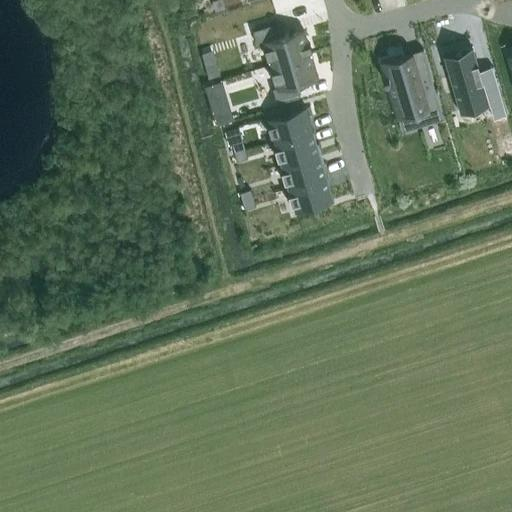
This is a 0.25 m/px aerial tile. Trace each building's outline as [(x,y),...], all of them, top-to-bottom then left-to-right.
[(281,22),(253,30),(258,45),(265,43),(272,65),(311,53),(304,29),(285,35),(281,22)] [(473,46),(443,55),(460,113),(464,111),(488,104),(497,102),(497,100),(489,103),(487,93),(490,92),(490,91),(486,92),(473,46)] [(404,54),(381,61),(386,75),(384,76),(385,80),(387,80),(392,97),(393,96),(399,117),(407,114),(407,116),(417,113),(420,124),(435,119),(435,121),(440,119),(427,73),(419,75),(412,52),(404,54)] [(311,53),(272,65),(278,87),(273,88),(277,103),(302,96),(299,83),(318,77),(311,53)] [(207,67),(210,77),(221,74),(218,63),(207,67)] [(504,104),(491,108),(494,118),(507,114),(504,104)] [(306,106),(267,118),(274,141),(313,130),(306,106)] [(313,130),(274,141),(281,164),(320,153),(313,130)] [(243,141),(232,144),(234,153),(246,150),(243,141)] [(246,150),(234,153),(237,162),(248,158),(246,150)] [(320,153),(281,164),(288,188),(327,177),(320,153)] [(327,177),(288,188),(295,212),(334,201),(327,177)] [(251,189),(240,192),(242,201),(253,197),(251,189)] [(253,197),(242,201),(245,209),(256,206),(253,197)]
